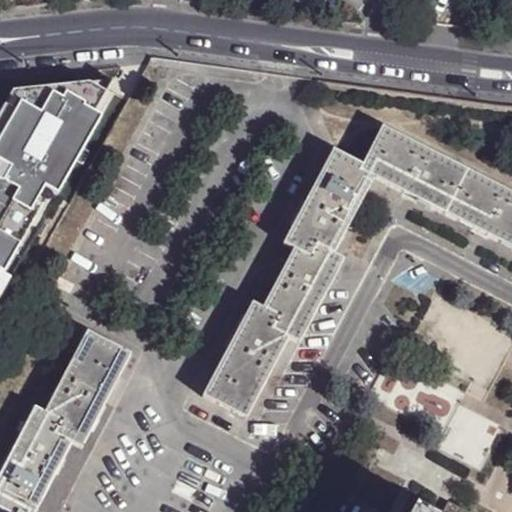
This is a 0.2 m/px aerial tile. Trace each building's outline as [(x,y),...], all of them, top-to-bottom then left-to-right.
[(11,94),(6,102),(0,112),(0,137),(20,101),(106,91),(110,83),(11,94)] [(0,274),(9,280),(98,120),(92,116),(106,91),(20,101),(0,137),(0,112),(6,102),(0,102),(0,274)] [(511,192),(382,127),(362,166),(333,150),(283,244),(293,250),(262,309),(252,304),(203,398),(247,420),(288,341),(299,346),(344,261),(334,255),(374,178),(452,217),(511,248),(511,192)] [(0,296),(9,280),(0,274),(0,296)] [(37,511),(73,445),(82,451),(131,355),(88,332),(46,412),(35,407),(0,476),(0,509),(5,511),(37,511)] [(468,511),(446,500),(440,511),(468,511)]
